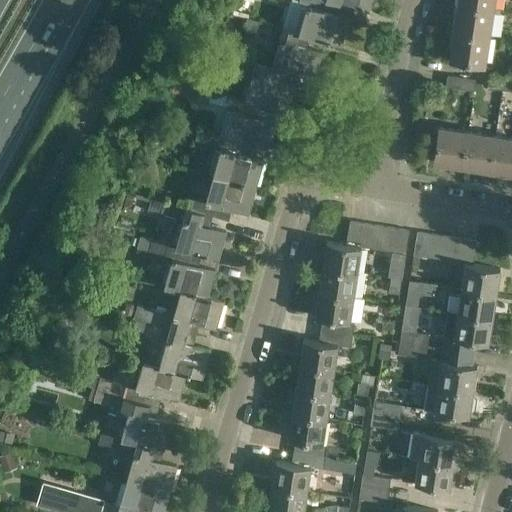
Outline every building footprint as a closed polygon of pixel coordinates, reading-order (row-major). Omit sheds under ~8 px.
[(290,2),(283,28),(298,32),(298,33),(299,33),(299,34),(308,36),(340,45),(348,17),(332,13),(321,10),(324,0),(298,0),(298,5),(290,2)] [(327,0),(335,2),(367,11),(370,0),(327,0)] [(458,0),(458,3),(492,9),(493,0),(458,0)] [(458,3),(453,31),(488,36),(492,9),(458,3)] [(259,22),(247,18),(243,30),(255,34),(259,22)] [(271,66),(270,66),(273,67),(272,68),(281,70),(313,79),(321,52),(305,47),(296,44),(299,34),(299,33),(298,33),(298,32),(283,28),(282,27),(271,66)] [(453,31),(449,59),(484,64),(488,36),(453,31)] [(231,55),(219,52),(216,64),(228,67),(231,55)] [(247,59),(244,71),(251,74),(244,100),(243,101),(253,104),(260,106),(286,113),(294,85),(278,80),(269,78),(272,68),(273,67),(270,66),(271,66),(247,59)] [(476,80),(447,75),(445,87),(474,92),(476,80)] [(487,88),(503,91),(504,80),(488,78),(487,88)] [(511,91),(511,81),(504,80),(503,91),(511,91)] [(208,101),(210,91),(211,91),(199,87),(195,99),(207,103),(208,101)] [(257,117),(250,114),(253,104),(243,101),(244,100),(227,95),(227,96),(224,106),(223,107),(231,109),(223,135),(223,136),(242,142),(249,144),(266,149),(273,121),(257,117)] [(200,130),(188,126),(185,138),(197,141),(200,130)] [(462,166),(467,131),(439,127),(433,162),(462,166)] [(495,136),(467,131),(462,166),(489,170),(495,136)] [(215,133),(212,146),(220,148),(212,175),(255,187),(263,159),(246,155),(239,153),(242,142),(223,136),(223,135),(215,133)] [(511,138),(495,136),(489,170),(511,173),(511,138)] [(212,175),(201,213),(203,214),(211,216),(219,218),(223,207),(231,210),(247,214),(255,187),(212,175)] [(152,193),(147,210),(159,214),(160,214),(182,220),(174,247),(200,254),(217,259),(225,231),(208,227),(200,224),(203,214),(201,213),(185,208),(185,209),(164,202),(165,197),(152,193)] [(361,222),(350,221),(349,220),(345,245),(357,246),(361,222)] [(373,224),(361,222),(357,246),(345,245),(326,241),(322,266),(356,272),(360,247),(369,248),(373,224)] [(385,226),(373,224),(369,248),(381,250),(385,226)] [(397,228),(385,226),(381,250),(393,252),(397,228)] [(397,228),(393,252),(405,254),(409,230),(397,228)] [(424,257),(428,233),(417,231),(413,255),(424,257)] [(440,235),(428,233),(424,257),(436,259),(440,235)] [(452,236),(440,235),(436,259),(448,261),(452,236)] [(464,238),(452,236),(448,261),(460,263),(464,238)] [(200,254),(174,247),(139,237),(135,249),(171,259),(163,286),(179,290),(180,289),(206,297),(206,296),(213,270),(197,265),(200,254)] [(476,240),(464,238),(460,263),(464,263),(473,264),(476,240)] [(495,293),(499,269),(473,264),(464,263),(460,288),(495,293)] [(352,296),(356,272),(322,266),(318,291),(352,296)] [(390,277),(388,293),(398,294),(401,279),(390,277)] [(408,280),(406,296),(417,297),(419,282),(408,280)] [(449,295),(447,311),(491,318),(495,293),(460,288),(459,297),(449,295)] [(169,328),(187,333),(190,322),(198,325),(214,329),(222,301),(206,296),(206,297),(180,289),(179,290),(172,316),(136,306),(133,317),(146,321),(169,328)] [(318,291),(314,316),(322,318),(320,329),(352,334),(354,322),(348,321),(352,296),(318,291)] [(134,304),(125,302),(122,313),(132,315),(134,304)] [(487,344),(491,318),(447,311),(442,349),(473,353),(474,342),(487,344)] [(142,333),(146,321),(133,317),(130,330),(142,333)] [(158,365),(185,373),(200,378),(208,351),(192,346),(184,344),(187,333),(169,328),(158,365)] [(302,339),(299,363),(333,369),(337,345),(350,347),(352,334),(320,329),(318,342),(302,339)] [(399,342),(427,346),(429,334),(402,330),(399,342)] [(427,346),(399,342),(398,354),(425,358),(427,346)] [(379,343),(377,358),(389,360),(391,345),(379,343)] [(428,384),(473,392),(476,367),(472,366),(473,353),(442,349),(440,361),(432,359),(428,384)] [(142,360),(131,399),(150,404),(153,394),(160,396),(177,401),(185,373),(158,365),(142,360)] [(299,363),(295,388),(329,394),(333,369),(299,363)] [(95,389),(108,392),(111,381),(99,377),(95,389)] [(368,384),(357,383),(354,398),(365,400),(368,384)] [(473,392),(428,384),(424,409),(469,416),(473,392)] [(295,388),(291,413),(325,418),(329,394),(295,388)] [(108,392),(95,389),(92,401),(105,404),(108,392)] [(127,410),(130,398),(123,396),(120,408),(127,410)] [(352,413),(363,415),(365,400),(354,398),(352,413)] [(131,399),(119,438),(136,442),(154,447),(163,450),(171,421),(154,417),(147,415),(150,404),(131,399)] [(372,414),(399,418),(401,406),(373,401),(372,414)] [(291,413),(287,438),(295,439),(293,451),(325,456),(327,443),(321,443),(325,418),(291,413)] [(399,418),(372,414),(370,425),(397,430),(399,418)] [(113,435),(101,432),(97,444),(110,448),(113,435)] [(453,463),(457,439),(412,432),(408,457),(418,459),(418,458),(453,463)] [(136,442),(126,480),(168,492),(176,465),(160,460),(151,458),(154,447),(136,442)] [(271,486),(307,492),(310,466),(323,468),(325,456),(293,451),(291,463),(275,461),(271,486)] [(418,459),(414,483),(449,489),(453,463),(418,458),(418,459)] [(360,486),(388,491),(390,479),(362,475),(360,486)] [(36,503),(36,504),(61,511),(162,511),(168,492),(126,480),(118,507),(102,502),(102,500),(51,484),(45,506),(36,503)] [(271,486),(268,510),(279,511),(303,511),(307,492),(271,486)] [(388,491),(360,486),(358,499),(386,503),(388,491)]
